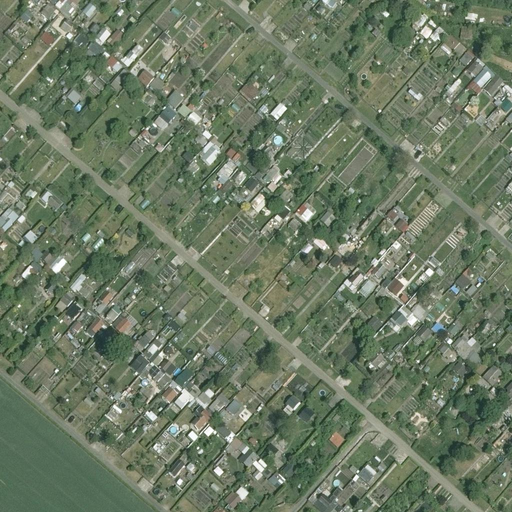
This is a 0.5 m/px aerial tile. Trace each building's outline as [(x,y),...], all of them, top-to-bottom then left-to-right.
[(61,0),(56,6),(68,19),(78,8),(70,0),(61,0)] [(90,19),(100,6),(93,0),(83,13),(90,19)] [(47,4),(41,15),(50,20),(56,8),(47,4)] [(27,24),(34,17),(27,11),(20,18),(27,24)] [(68,34),(74,25),(67,20),(61,29),(68,34)] [(439,27),(431,37),(440,43),(447,33),(439,27)] [(105,43),(111,33),(103,28),(96,38),(105,43)] [(113,47),(124,35),(118,29),(107,42),(113,47)] [(79,34),(75,45),(85,49),(89,39),(79,34)] [(461,57),(467,47),(449,35),(441,48),(450,54),(452,51),(461,57)] [(68,38),(63,42),(68,48),(72,44),(68,38)] [(90,58),(95,53),(99,56),(105,50),(96,42),(85,54),(90,58)] [(465,66),(475,56),(468,50),(459,60),(465,66)] [(128,67),(138,57),(132,51),(122,61),(128,67)] [(112,58),(107,63),(117,73),(122,67),(112,58)] [(474,77),(486,66),(478,58),(467,70),(474,77)] [(482,89),(495,75),(486,67),(473,81),(482,89)] [(145,70),(138,79),(147,87),(155,78),(145,70)] [(466,70),(447,91),(451,94),(469,73),(466,70)] [(110,85),(115,90),(129,75),(123,71),(110,85)] [(224,71),(212,87),(221,94),(234,78),(224,71)] [(483,87),(489,95),(504,84),(498,76),(483,87)] [(157,95),(165,84),(157,78),(141,99),(151,106),(158,96),(157,95)] [(260,93),(254,87),(251,90),(245,85),(239,92),(251,103),(260,93)] [(74,90),(67,98),(75,105),(82,97),(74,90)] [(176,90),(167,100),(176,108),(185,99),(176,90)] [(507,111),(511,103),(511,94),(502,107),(507,111)] [(278,120),(287,109),(280,103),(271,115),(278,120)] [(178,111),(185,118),(192,111),(184,104),(178,111)] [(196,125),(204,116),(196,109),(187,120),(201,132),(202,130),(196,125)] [(145,130),(140,135),(149,143),(154,137),(145,130)] [(208,140),(212,136),(206,130),(202,134),(208,140)] [(204,146),(208,141),(200,135),(196,140),(204,146)] [(210,167),(223,154),(211,141),(202,150),(206,154),(202,158),(210,167)] [(240,151),(238,154),(231,149),(226,156),(240,166),(247,157),(240,151)] [(217,178),(224,183),(236,166),(229,161),(217,178)] [(251,161),(246,167),(255,175),(260,169),(251,161)] [(272,167),(264,180),(272,185),(280,172),(272,167)] [(241,185),(247,175),(241,171),(235,182),(241,185)] [(252,192),(260,184),(254,178),(245,186),(252,192)] [(7,187),(15,193),(19,187),(11,181),(7,187)] [(274,193),(278,187),(272,183),(268,188),(274,193)] [(33,199),(36,193),(30,190),(27,196),(33,199)] [(40,198),(56,212),(63,204),(47,190),(40,198)] [(285,204),(292,196),(287,191),(279,199),(285,204)] [(259,193),(250,205),(256,209),(265,198),(259,193)] [(243,207),(247,202),(238,194),(234,199),(243,207)] [(274,221),(280,225),(290,210),(284,206),(274,221)] [(307,222),(313,214),(304,206),(298,213),(307,222)] [(395,207),(387,217),(393,222),(397,217),(400,219),(404,213),(395,207)] [(0,227),(4,232),(19,218),(10,208),(0,217),(0,227)] [(320,220),(328,227),(336,218),(328,212),(320,220)] [(395,226),(403,233),(409,226),(401,219),(395,226)] [(30,246),(38,239),(31,231),(23,238),(30,246)] [(403,233),(398,239),(407,246),(412,240),(403,233)] [(35,250),(32,255),(40,259),(43,254),(35,250)] [(385,254),(379,262),(387,268),(393,261),(385,254)] [(50,256),(44,261),(48,266),(54,262),(50,256)] [(56,275),(69,263),(61,256),(49,267),(56,275)] [(328,265),(334,271),(343,263),(338,256),(328,265)] [(33,261),(21,276),(30,284),(43,270),(33,261)] [(369,271),(379,280),(387,270),(377,261),(369,271)] [(455,283),(464,290),(477,275),(469,267),(455,283)] [(359,269),(345,284),(352,291),(366,277),(359,269)] [(386,279),(382,286),(387,289),(391,282),(386,279)] [(50,294),(55,285),(48,281),(43,290),(50,294)] [(370,281),(359,291),(366,298),(376,287),(370,281)] [(85,299),(90,294),(79,283),(74,289),(85,299)] [(107,291),(100,300),(106,306),(114,297),(107,291)] [(62,313),(76,298),(69,292),(55,307),(62,313)] [(71,320),(83,309),(78,304),(66,315),(71,320)] [(403,305),(386,324),(397,333),(413,314),(403,305)] [(424,321),(429,311),(416,305),(412,316),(424,321)] [(115,306),(104,319),(111,325),(122,312),(115,306)] [(112,324),(121,335),(131,327),(122,316),(112,324)] [(368,325),(376,331),(382,324),(374,317),(368,325)] [(104,325),(97,318),(83,331),(91,338),(104,325)] [(76,332),(83,326),(78,321),(71,327),(76,332)] [(437,335),(443,330),(437,324),(432,329),(437,335)] [(434,335),(425,327),(417,336),(427,344),(434,335)] [(109,342),(115,336),(109,331),(104,336),(109,342)] [(135,347),(142,352),(154,335),(147,331),(135,347)] [(472,337),(469,340),(464,335),(451,347),(466,362),(481,347),(472,337)] [(142,354),(149,360),(162,345),(156,339),(142,354)] [(445,355),(449,350),(442,345),(438,350),(445,355)] [(130,348),(124,357),(128,360),(135,352),(130,348)] [(112,365),(119,357),(111,350),(104,358),(112,365)] [(141,355),(129,368),(143,380),(149,373),(145,369),(150,363),(141,355)] [(476,365),(480,360),(473,355),(469,360),(476,365)] [(373,365),(377,369),(386,361),(382,356),(373,365)] [(453,369),(460,379),(469,372),(462,362),(453,369)] [(164,388),(171,380),(154,365),(147,373),(164,388)] [(482,378),(493,387),(504,374),(494,365),(482,378)] [(295,374),(285,386),(294,392),(303,380),(295,374)] [(136,377),(130,387),(134,390),(140,380),(136,377)] [(138,389),(126,390),(128,403),(134,403),(134,410),(144,409),(141,381),(137,381),(138,389)] [(194,400),(204,409),(216,396),(209,389),(204,394),(192,383),(174,401),(184,411),(194,400)] [(161,396),(171,404),(179,395),(169,387),(161,396)] [(222,394),(208,409),(217,417),(230,402),(222,394)] [(282,411),(290,417),(301,402),(293,396),(282,411)] [(235,401),(228,408),(242,421),(249,414),(235,401)] [(190,408),(193,413),(200,408),(197,403),(190,408)] [(111,409),(117,415),(122,411),(116,404),(111,409)] [(307,407),(299,417),(307,423),(315,414),(307,407)] [(192,425),(201,433),(215,418),(205,410),(192,425)] [(111,411),(107,416),(115,420),(118,415),(111,411)] [(151,411),(146,417),(152,423),(158,418),(151,411)] [(145,432),(151,422),(140,416),(134,426),(145,432)] [(215,431),(229,445),(236,438),(222,424),(215,431)] [(209,437),(214,430),(208,427),(204,434),(209,437)] [(188,437),(194,442),(198,437),(193,432),(188,437)] [(338,449),(345,441),(337,433),(329,440),(338,449)] [(226,452),(232,456),(236,449),(245,455),(249,448),(234,439),(226,452)] [(272,445),(261,456),(267,463),(279,452),(272,445)] [(245,456),(249,459),(254,453),(250,450),(245,456)] [(247,468),(259,459),(256,455),(244,463),(247,468)] [(263,476),(268,480),(272,474),(256,462),(253,466),(258,471),(253,478),(258,482),(263,476)] [(283,471),(290,479),(298,472),(290,464),(283,471)] [(368,465),(358,475),(370,487),(380,476),(368,465)] [(269,481),(277,490),(285,482),(277,474),(269,481)] [(338,496),(343,502),(362,483),(357,478),(338,496)] [(241,487),(225,502),(233,511),(250,495),(241,487)] [(348,511),(334,499),(336,497),(328,490),(314,506),(321,511),(348,511)]
